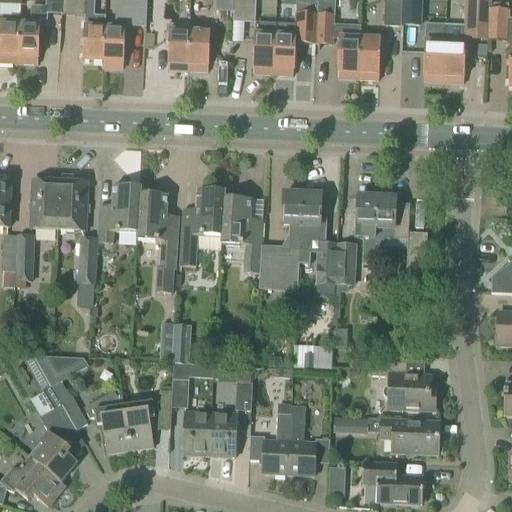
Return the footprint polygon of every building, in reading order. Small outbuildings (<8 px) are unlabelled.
[(30,19),(20,19),(17,67),(37,68),(38,60),(38,61),(40,22),(47,23),(47,15),(62,16),(63,0),(46,0),(46,8),(30,7),(30,19)] [(63,0),(62,16),(84,18),(82,62),(103,63),(104,30),(105,17),(94,17),(94,0),(63,0)] [(123,64),(124,50),(127,50),(128,28),(145,29),(146,0),(115,0),(114,31),(104,30),(103,63),(123,64)] [(233,0),(233,14),(232,24),(254,25),(255,0),(233,0)] [(403,9),(403,3),(403,0),(393,0),(384,0),(383,28),(402,29),(403,9)] [(403,9),(402,29),(419,30),(420,0),(403,0),(403,3),(403,9)] [(455,46),(443,45),(442,86),(462,87),(462,79),(463,79),(465,42),(487,43),(488,12),(488,4),(465,3),(464,29),(455,28),(455,46)] [(0,65),(17,67),(20,19),(20,7),(0,6),(0,65)] [(487,43),(503,44),(503,48),(508,49),(507,81),(507,89),(511,88),(511,20),(508,20),(508,12),(488,12),(487,43)] [(294,72),(295,46),(315,46),(317,17),(297,16),(296,27),(275,26),(275,38),(272,78),(293,79),(293,72),(294,72)] [(360,41),(360,30),(333,28),(333,18),(317,17),(315,46),(332,47),(332,40),(339,41),(338,73),(338,74),(338,81),(358,82),(360,41)] [(168,41),(167,66),(167,73),(187,74),(189,34),(189,27),(166,26),(166,41),(168,41)] [(200,34),(189,34),(187,74),(207,75),(207,68),(208,68),(210,29),(200,28),(200,34)] [(253,77),(272,78),(275,38),(264,37),(264,31),(254,31),(252,70),(253,70),(253,77)] [(370,42),(360,41),(358,82),(378,83),(380,36),(371,36),(370,42)] [(422,85),(442,86),(443,45),(433,45),(433,39),(423,38),(422,77),(422,85)] [(468,80),(486,79),(485,53),(467,54),(468,80)] [(10,183),(0,182),(0,231),(8,231),(10,183)] [(29,231),(57,232),(59,184),(31,183),(29,231)] [(59,184),(57,232),(85,234),(87,186),(59,184)] [(137,243),(140,197),(140,190),(113,189),(112,209),(99,208),(97,243),(97,246),(113,247),(113,235),(136,236),(136,243),(137,243)] [(140,190),(140,197),(137,243),(160,244),(159,270),(156,270),(154,295),(172,296),(174,272),(175,272),(178,219),(166,219),(167,198),(140,197),(140,190)] [(220,247),(224,194),(196,192),(195,213),(183,212),(179,269),(196,270),(197,239),(220,240),(220,247)] [(224,194),(220,247),(245,248),(243,275),(259,276),(261,248),(262,224),(250,223),(251,203),(224,201),(224,194)] [(288,229),(288,238),(281,250),(261,248),(259,276),(258,292),(286,293),(297,294),(298,266),(302,197),(282,196),(281,229),(288,229)] [(322,212),(322,198),(302,197),(298,266),(309,267),(311,243),(325,243),(326,212),(322,212)] [(363,266),(373,267),(374,267),(376,200),(357,200),(356,240),(364,240),(363,266)] [(396,201),(376,200),(374,267),(384,268),(385,250),(407,251),(406,277),(425,278),(427,236),(408,235),(410,207),(396,206),(396,201)] [(3,238),(1,274),(3,274),(15,275),(17,239),(3,238)] [(17,238),(17,239),(15,275),(15,284),(25,285),(32,285),(34,238),(17,238)] [(97,246),(97,243),(81,241),(77,300),(93,301),(93,288),(95,288),(97,246)] [(336,265),(337,248),(320,248),(318,287),(334,287),(334,288),(335,288),(336,265)] [(345,294),(348,291),(348,288),(353,288),(354,249),(337,248),(336,265),(335,288),(334,288),(332,333),(335,333),(336,321),(338,321),(340,294),(345,294)] [(439,265),(439,255),(429,255),(429,265),(439,265)] [(511,269),(510,272),(501,271),(492,280),(491,289),(495,289),(495,295),(491,295),(491,296),(511,297),(511,269)] [(14,290),(25,290),(25,285),(15,284),(15,275),(3,274),(2,286),(14,287),(14,290)] [(511,315),(498,315),(496,349),(511,349),(511,315)] [(161,326),(159,365),(172,366),(174,327),(161,326)] [(172,366),(173,366),(188,367),(191,329),(174,327),(172,366)] [(331,351),(294,349),(293,373),(329,375),(331,351)] [(41,391),(49,386),(34,360),(22,359),(41,391)] [(353,362),(350,365),(349,371),(367,372),(368,359),(358,359),(357,362),(353,362)] [(63,384),(50,361),(34,360),(49,386),(52,390),(63,384)] [(70,380),(87,369),(83,362),(59,361),(70,380)] [(279,361),(269,361),(269,369),(279,369),(279,361)] [(388,401),(389,401),(388,412),(434,414),(435,393),(430,393),(430,380),(406,379),(407,365),(371,363),(370,379),(390,380),(389,389),(388,389),(387,390),(386,390),(385,391),(384,392),(383,394),(383,395),(383,396),(384,398),(384,399),(385,400),(386,401),(388,401)] [(171,410),(187,411),(189,367),(188,367),(173,366),(171,410)] [(59,404),(71,397),(63,384),(52,390),(59,404)] [(236,385),(234,413),(250,414),(252,386),(236,385)] [(42,395),(41,396),(51,414),(62,408),(59,404),(52,390),(42,395)] [(130,453),(124,408),(122,398),(116,399),(113,394),(83,411),(89,421),(96,420),(97,428),(102,428),(106,456),(130,453)] [(171,395),(160,394),(159,410),(170,411),(171,395)] [(71,397),(59,404),(62,408),(76,433),(88,427),(71,397)] [(152,404),(124,408),(130,453),(154,449),(149,421),(155,420),(152,404)] [(291,410),(291,407),(278,406),(276,445),(264,444),(265,440),(250,439),(249,463),(263,464),(262,477),(288,478),(291,418),(291,410)] [(49,435),(29,459),(61,485),(77,465),(67,457),(71,453),(60,445),(64,440),(76,433),(62,408),(51,414),(40,420),(49,435)] [(291,410),(291,418),(288,478),(314,479),(315,466),(329,467),(330,443),(315,442),(315,446),(303,446),(305,411),(291,410)] [(183,458),(209,459),(211,416),(185,415),(183,458)] [(237,417),(211,416),(209,459),(235,460),(237,417)] [(350,420),(334,420),(333,434),(349,435),(350,420)] [(438,445),(439,436),(431,436),(432,424),(381,422),(380,443),(392,443),(392,456),(438,458),(438,455),(442,456),(442,445),(438,445)] [(61,485),(29,459),(19,471),(11,472),(0,484),(0,506),(2,508),(7,493),(14,495),(16,493),(28,503),(32,497),(48,510),(65,488),(61,485)] [(377,488),(376,506),(422,508),(423,481),(396,479),(397,467),(363,466),(362,487),(377,488)]
